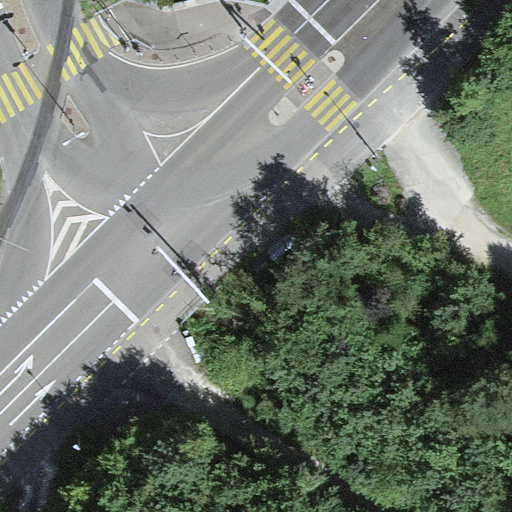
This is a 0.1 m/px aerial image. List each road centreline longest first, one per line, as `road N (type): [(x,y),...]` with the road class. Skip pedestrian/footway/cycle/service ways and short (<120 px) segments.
road 1 (track): [(83,310),(183,396),(380,511)]
road 2 (primary): [(386,0),(159,234)]
road 3 (secondary): [(159,234),(22,55),(0,0)]
road 4 (primary): [(159,234),(0,392)]
road 5 (track): [(447,199),(344,43)]
